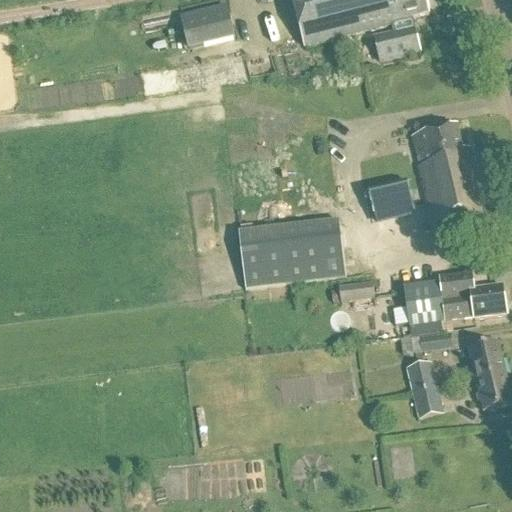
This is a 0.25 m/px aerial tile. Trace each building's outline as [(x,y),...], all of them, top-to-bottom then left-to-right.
[(392,31),(413,25),(412,21),(428,17),(423,0),(291,0),(305,52),(392,31)] [(189,54),(197,52),(237,41),(229,9),(180,22),(189,54)] [(420,56),(415,34),(394,38),(374,43),(380,66),(420,56)] [(456,133),(413,143),(415,154),(420,173),(428,210),(434,234),(487,221),(472,155),(461,157),(456,133)] [(338,227),(238,239),(244,295),(346,283),(338,227)] [(409,312),(396,314),(401,345),(414,343),(445,338),(444,328),(477,323),(478,327),(509,322),(504,290),(476,294),(474,279),(441,284),(441,291),(406,297),(409,312)] [(381,300),(380,285),(347,286),(348,302),(381,300)] [(451,339),(421,343),(423,358),(453,354),(451,339)] [(468,388),(477,386),(506,379),(500,348),(471,354),(473,365),(468,366),(470,373),(466,374),(468,388)] [(412,400),(438,394),(432,368),(406,373),(412,400)] [(320,373),(322,397),(355,395),(354,371),(320,373)] [(511,407),(506,379),(477,386),(483,417),(511,411),(511,407)] [(438,394),(412,400),(418,426),(444,419),(438,394)]
